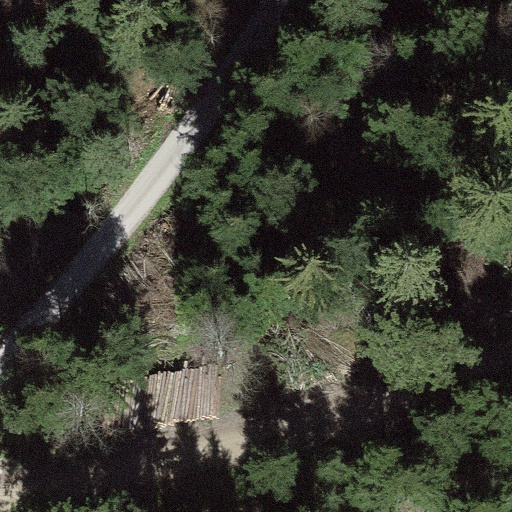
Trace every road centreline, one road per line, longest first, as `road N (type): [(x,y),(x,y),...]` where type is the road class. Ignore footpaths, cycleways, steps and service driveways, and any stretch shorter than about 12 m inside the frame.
road 1 (unclassified): [(0,496),(511,362)]
road 2 (track): [(0,374),(225,96),(281,0)]
